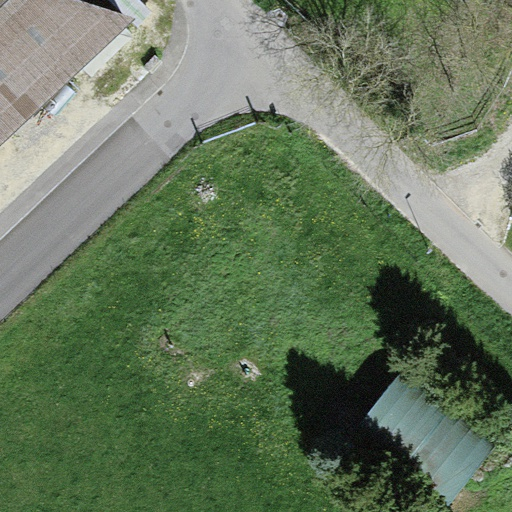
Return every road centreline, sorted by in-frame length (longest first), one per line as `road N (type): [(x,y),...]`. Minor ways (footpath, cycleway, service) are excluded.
road 1 (unclassified): [(255,54),(356,162),(511,290)]
road 2 (residential): [(0,286),(255,54)]
